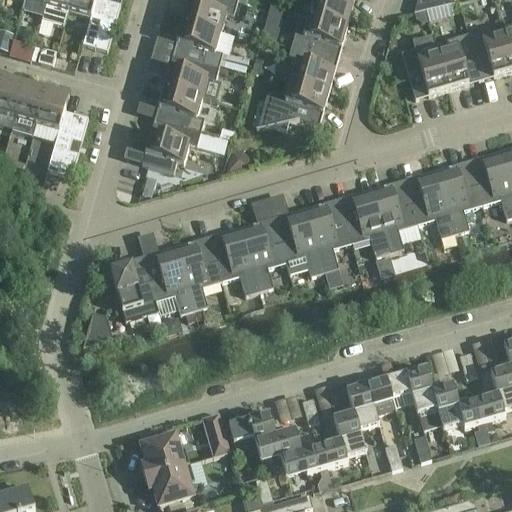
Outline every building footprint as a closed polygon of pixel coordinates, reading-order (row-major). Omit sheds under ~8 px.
[(0,0),(0,8),(1,9),(3,0),(14,0),(24,3),(24,0),(0,0)] [(48,0),(24,0),(24,3),(21,14),(43,20),(46,9),(48,0)] [(42,24),(64,30),(68,15),(71,0),(48,0),(46,9),(42,24)] [(89,26),(101,29),(108,6),(96,2),(96,0),(71,0),(68,15),(90,21),(89,26)] [(237,7),(212,0),(196,0),(194,8),(187,6),(182,27),(220,37),(225,18),(233,21),(237,7)] [(348,0),(308,0),(313,1),(308,20),(347,31),(352,11),(346,9),(348,0)] [(454,7),(452,1),(451,0),(430,0),(417,3),(417,5),(419,4),(421,14),(420,14),(420,15),(422,15),(425,14),(454,7)] [(273,1),(271,10),(281,13),(284,4),(273,1)] [(108,6),(101,29),(113,32),(120,9),(108,6)] [(279,26),(282,15),(269,11),(265,26),(275,28),(279,26)] [(429,27),(425,14),(422,15),(420,15),(414,17),(412,17),(413,20),(414,26),(422,29),(428,27),(429,27)] [(291,51),(337,64),(346,31),(332,27),(308,20),(303,39),(295,37),(291,51)] [(94,53),(101,29),(89,26),(82,49),(94,53)] [(182,49),(179,61),(218,72),(222,59),(215,57),(220,37),(182,27),(176,47),(182,49)] [(113,32),(101,29),(94,53),(106,56),(113,32)] [(511,34),(502,37),(511,71),(511,34)] [(467,39),(479,78),(491,75),(493,81),(511,75),(511,71),(502,37),(483,42),(481,35),(467,39)] [(0,52),(7,55),(12,40),(0,36),(0,52)] [(456,50),(437,56),(448,94),(468,88),(466,82),(479,78),(467,39),(453,43),(456,50)] [(437,56),(433,41),(412,47),(415,54),(401,58),(415,104),(418,103),(418,102),(415,103),(413,98),(426,94),(428,100),(448,94),(437,56)] [(328,97),(337,64),(291,51),(287,65),(295,67),(290,86),(328,97)] [(56,56),(46,54),(39,58),(37,67),(52,71),(56,56)] [(163,92),(202,103),(207,84),(215,86),(218,72),(179,61),(172,59),(163,92)] [(258,77),(259,77),(262,64),(255,62),(252,75),(258,77)] [(0,118),(14,122),(24,88),(2,82),(0,87),(0,118)] [(259,136),(272,133),(285,137),(288,129),(302,125),(307,127),(319,130),(320,127),(318,126),(318,129),(312,128),(316,115),(322,117),(328,97),(290,86),(284,104),(277,102),(269,100),(259,136)] [(10,134),(32,141),(36,129),(45,94),(24,88),(14,122),(10,134)] [(161,127),(200,138),(204,124),(196,122),(202,103),(163,92),(157,112),(154,125),(160,127),(161,127)] [(36,129),(58,135),(64,116),(68,100),(45,94),(36,129)] [(55,145),(69,149),(71,143),(69,143),(76,119),(64,116),(58,135),(55,145)] [(69,143),(71,143),(81,146),(88,122),(76,119),(69,143)] [(160,127),(154,125),(141,169),(173,178),(176,167),(183,169),(188,149),(196,151),(200,138),(161,127),(160,127)] [(234,137),(221,133),(218,143),(231,147),(234,137)] [(67,156),(77,159),(78,158),(81,146),(71,143),(69,149),(67,156)] [(67,156),(69,149),(55,145),(46,175),(59,179),(65,155),(67,156)] [(226,178),(249,170),(247,163),(241,157),(232,153),(226,178)] [(65,155),(59,179),(71,182),(77,159),(67,156),(65,155)] [(511,160),(503,163),(511,194),(511,160)] [(506,225),(511,222),(511,194),(503,163),(483,168),(482,163),(485,162),(484,161),(468,166),(481,211),(500,205),(506,225)] [(8,181),(19,184),(23,168),(12,166),(8,181)] [(457,176),(438,182),(454,240),(469,236),(463,216),(481,211),(468,166),(452,171),(453,172),(456,171),(457,176)] [(440,244),(454,240),(438,182),(418,188),(416,182),(419,182),(419,180),(403,185),(416,230),(435,224),(440,244)] [(147,181),(144,191),(153,193),(156,183),(147,181)] [(140,196),(140,183),(117,184),(118,197),(140,196)] [(392,195),(372,201),(389,259),(403,255),(398,235),(416,230),(403,185),(387,190),(387,191),(390,190),(392,195)] [(351,202),(354,201),(354,199),(338,204),(351,249),(369,243),(375,263),(389,259),(372,201),(353,207),(351,202)] [(327,214),(307,220),(324,278),(338,274),(332,254),(351,249),(338,204),(322,209),(322,210),(325,209),(327,214)] [(288,280),(308,274),(310,282),(324,278),(307,220),(287,226),(286,221),(289,220),(288,218),(272,223),(286,268),(285,268),(288,280)] [(261,233),(242,239),(259,297),(273,293),(267,273),(285,268),(286,268),(272,223),(256,228),(257,229),(260,228),(261,233)] [(245,301),(259,297),(242,239),(222,245),(221,240),(224,239),(223,238),(207,242),(220,287),(239,282),(245,301)] [(467,241),(457,244),(459,251),(469,248),(467,241)] [(196,253),(177,258),(193,316),(208,312),(202,293),(220,287),(207,242),(191,247),(192,248),(195,247),(196,253)] [(142,261),(155,306),(158,317),(159,320),(178,315),(179,320),(184,319),(193,316),(177,258),(157,264),(155,259),(158,258),(158,257),(142,261)] [(158,317),(155,306),(142,261),(126,266),(126,267),(129,267),(130,272),(110,278),(125,327),(158,317)] [(193,316),(184,319),(187,328),(196,325),(193,316)] [(105,322),(91,318),(81,354),(112,345),(105,322)] [(459,362),(462,373),(473,370),(470,358),(459,362)] [(511,371),(510,372),(508,364),(502,366),(500,370),(501,374),(490,377),(495,392),(497,399),(511,395),(511,371)] [(430,387),(426,372),(415,375),(414,372),(410,370),(403,371),(405,378),(386,384),(391,402),(410,397),(411,401),(412,401),(432,395),(430,387)] [(477,382),(473,370),(462,373),(466,385),(477,382)] [(351,410),(353,418),(373,412),(376,421),(395,416),(391,402),(386,384),(367,389),(365,382),(358,384),(356,388),(357,392),(346,395),(351,410)] [(456,403),(451,388),(441,391),(440,388),(436,386),(430,387),(432,395),(412,401),(417,418),(418,418),(423,436),(442,430),(438,417),(458,411),(456,403)] [(511,395),(497,399),(495,392),(489,394),(487,398),(488,401),(477,405),(484,428),(505,422),(503,417),(511,414),(511,395)] [(273,403),(277,425),(298,421),(294,400),(273,403)] [(456,403),(458,411),(438,417),(442,430),(443,435),(462,429),(464,434),(484,428),(477,405),(466,408),(466,404),(462,402),(456,403)] [(302,407),(305,419),(316,416),(312,404),(302,407)] [(353,418),(351,410),(345,412),(343,416),(344,420),(333,423),(338,438),(340,445),(348,443),(360,440),(360,439),(359,435),(378,430),(376,421),(373,412),(353,418)] [(273,433),(268,418),(257,421),(256,417),(252,415),(246,417),(248,424),(228,430),(233,448),(253,443),(254,447),(255,446),(275,440),(273,433)] [(316,416),(305,419),(308,431),(319,428),(316,416)] [(230,458),(218,418),(201,423),(212,463),(230,458)] [(273,433),(275,440),(255,446),(260,464),(279,459),(280,463),(281,463),(301,457),(299,449),(294,434),(283,437),(282,434),(278,431),(273,433)] [(140,470),(144,483),(189,470),(185,453),(179,455),(175,441),(156,446),(153,437),(140,441),(143,450),(140,451),(146,469),(140,470)] [(495,437),(488,439),(490,447),(498,445),(495,437)] [(327,474),(347,468),(346,463),(365,457),(360,440),(348,443),(340,445),(338,438),(332,440),(330,444),(331,447),(320,450),(327,474)] [(417,456),(427,453),(424,441),(413,444),(417,456)] [(281,463),(286,480),(305,475),(306,480),(327,474),(320,450),(309,453),(308,450),(304,448),(299,449),(301,457),(281,463)] [(399,461),(395,449),(385,452),(387,462),(388,464),(399,461)] [(431,464),(427,453),(417,456),(420,467),(431,464)] [(391,476),(402,473),(399,461),(388,464),(391,476)] [(189,470),(144,483),(148,495),(153,494),(158,511),(177,507),(193,502),(188,488),(194,486),(189,470)] [(254,485),(258,497),(269,494),(265,482),(254,485)] [(330,484),(332,492),(340,490),(339,485),(334,483),(330,484)] [(0,511),(33,511),(28,492),(15,496),(13,490),(0,494),(0,511)] [(269,494),(258,497),(261,508),(272,506),(269,494)] [(266,511),(311,511),(308,500),(266,511)]
